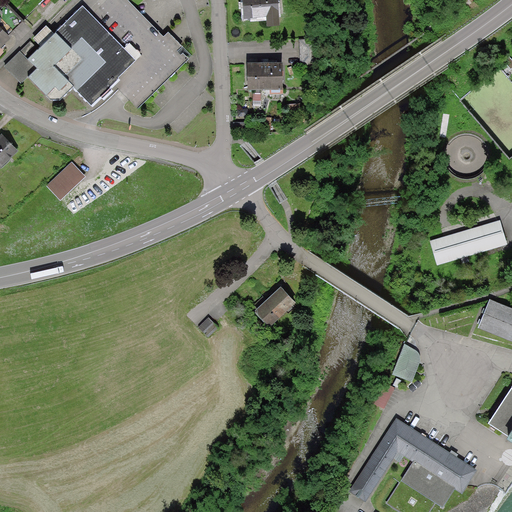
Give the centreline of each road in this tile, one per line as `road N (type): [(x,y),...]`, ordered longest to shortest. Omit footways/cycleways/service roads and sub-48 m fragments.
road 1 (primary): [(511,2),(240,188)]
road 2 (unclassified): [(240,188),(289,243),(403,321),(511,356)]
road 3 (primary): [(240,188),(87,255),(0,277)]
road 4 (unclassified): [(0,93),(70,130),(218,165)]
road 5 (residential): [(216,0),(218,165)]
